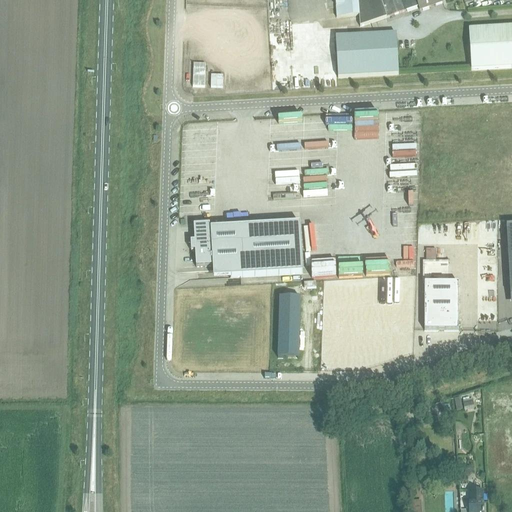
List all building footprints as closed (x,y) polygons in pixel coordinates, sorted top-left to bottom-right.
[(334,0),(336,19),(358,17),(359,28),(386,18),(379,0),(334,0)] [(401,0),(379,0),(386,18),(418,8),(419,11),(441,4),(439,0),(402,0),(401,0)] [(511,28),(469,31),(472,71),(511,68),(511,28)] [(398,75),(396,35),(335,39),(338,79),(398,75)] [(205,65),(194,65),(192,88),(204,88),(205,65)] [(227,86),(228,74),(215,73),(215,85),(227,86)] [(418,266),(418,232),(418,220),(397,220),(397,232),(407,232),(407,255),(398,255),(398,266),(418,266)] [(209,226),(194,227),(195,243),(191,243),(191,253),(195,252),(196,268),(212,267),(213,272),(230,270),(230,279),(303,275),(300,225),(210,230),(209,226)] [(375,277),(401,276),(401,267),(374,268),(373,244),(355,245),(356,259),(340,259),(341,273),(349,273),(349,279),(375,278),(375,277)] [(429,258),(440,259),(440,246),(429,246),(429,258)] [(459,285),(424,285),(424,332),(459,332),(459,285)] [(300,295),(280,295),(278,355),(299,356),(300,295)] [(471,400),(462,402),(465,412),(473,410),(471,400)] [(459,504),(459,490),(454,490),(454,493),(447,493),(446,511),(455,511),(456,504),(459,504)] [(483,492),(469,492),(469,504),(469,511),(468,511),(483,511),(484,510),(484,504),(483,504),(483,492)]
